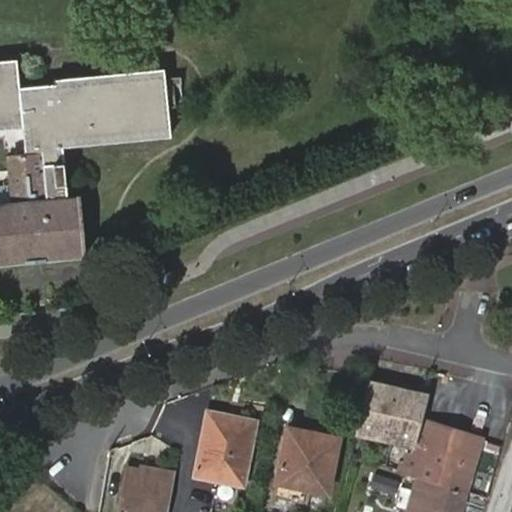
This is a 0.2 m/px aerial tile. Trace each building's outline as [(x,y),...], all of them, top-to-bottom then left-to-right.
[(0,262),(86,254),(80,196),(67,197),(62,143),(168,132),(165,105),(162,77),(162,76),(161,70),(52,80),(52,83),(51,83),(16,86),(13,61),(0,62),(0,128),(21,127),(23,153),(11,154),(9,154),(11,183),(12,201),(0,201),(0,262)] [(343,89),(378,94),(382,66),(347,62),(343,89)] [(162,77),(165,105),(181,104),(178,75),(170,76),(162,77)] [(0,201),(12,201),(11,183),(0,184),(0,201)] [(426,395),(368,380),(355,433),(411,445),(426,395)] [(227,416),(191,471),(242,481),(254,421),(227,416)] [(400,462),(398,470),(410,474),(416,476),(418,477),(465,493),(481,442),(423,423),(411,453),(405,457),(402,463),(400,462)] [(289,425),(278,483),(328,493),(338,435),(289,425)] [(378,455),(375,462),(387,466),(389,458),(378,455)] [(389,458),(387,466),(398,470),(400,462),(389,458)] [(166,511),(172,480),(174,471),(160,468),(159,473),(127,466),(117,511),(166,511)] [(373,470),(368,484),(392,493),(397,479),(373,470)] [(418,477),(416,476),(405,511),(459,511),(465,493),(418,477)]
